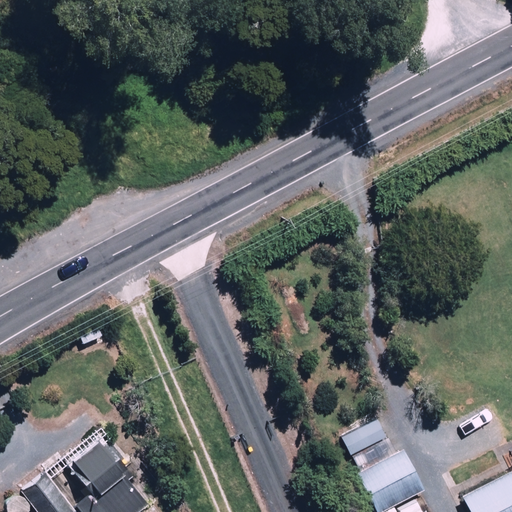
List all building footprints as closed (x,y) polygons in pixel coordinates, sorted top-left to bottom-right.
[(86,497),(115,472),(86,439),(57,464),(86,497)] [(367,511),(369,511),(415,489),(394,449),(347,473),(367,511)] [(511,511),(511,467),(453,498),(460,511),(511,511)] [(64,511),(66,511),(33,472),(11,491),(22,503),(28,511),(64,511)] [(86,497),(70,511),(71,511),(131,511),(142,503),(115,472),(86,497)] [(389,504),(373,511),(427,511),(418,495),(392,508),(389,504)]
